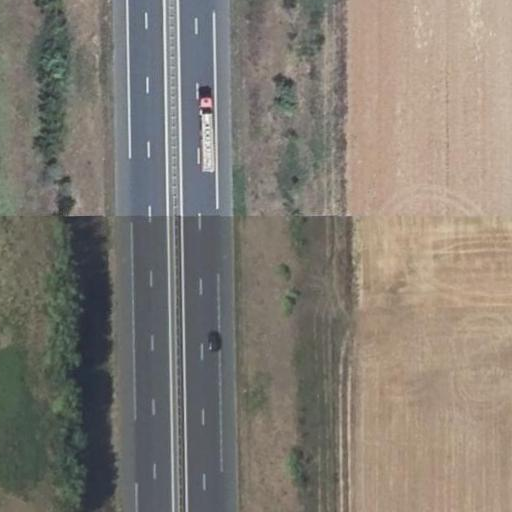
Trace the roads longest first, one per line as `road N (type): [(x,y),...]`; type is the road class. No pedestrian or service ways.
road 1 (motorway): [(206,511),(196,0)]
road 2 (motorway): [(145,0),(154,511)]
road 3 (track): [(345,511),(345,350)]
